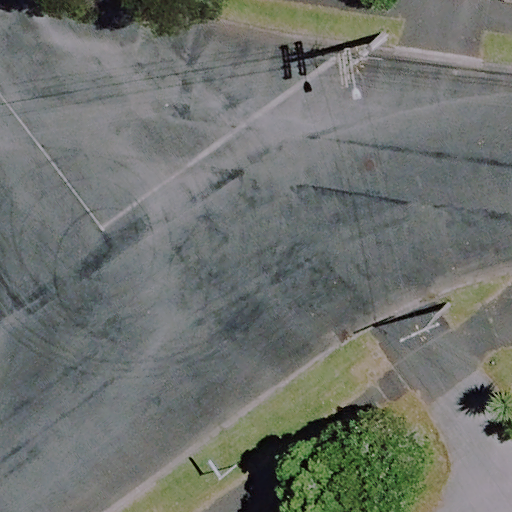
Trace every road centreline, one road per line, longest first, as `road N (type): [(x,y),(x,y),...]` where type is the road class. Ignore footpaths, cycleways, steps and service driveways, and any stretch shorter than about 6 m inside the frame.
road 1 (residential): [(177,318),(401,177),(511,179)]
road 2 (residential): [(0,78),(177,318)]
road 3 (residential): [(0,450),(177,318)]
